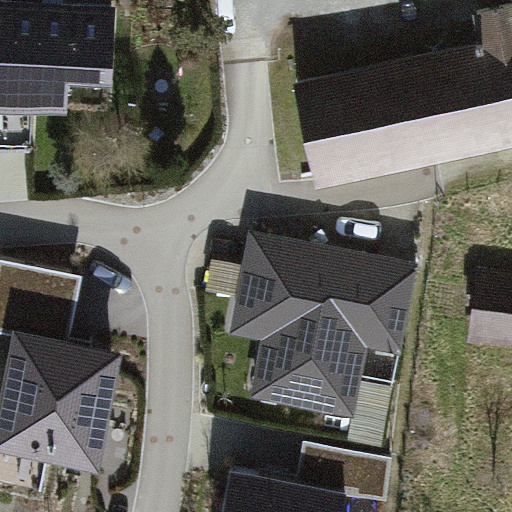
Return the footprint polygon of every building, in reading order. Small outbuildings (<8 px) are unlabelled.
[(115,10),(0,3),(0,100),(110,106),(115,10)] [(511,47),(302,95),(322,186),(511,143),(511,47)] [(422,254),(253,223),(233,328),(264,333),(253,391),(358,410),(371,340),(405,346),(422,254)] [(511,278),(486,276),(479,343),(511,346),(511,278)] [(120,337),(20,318),(0,417),(0,432),(97,452),(120,337)] [(345,511),(351,482),(235,462),(225,511),(345,511)]
